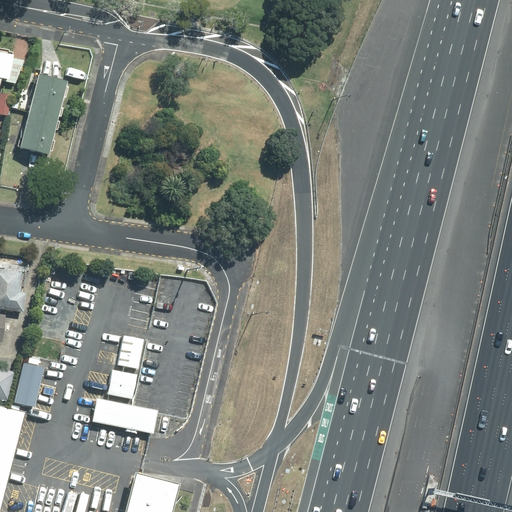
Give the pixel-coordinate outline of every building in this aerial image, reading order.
[(6,51),(0,49),(0,80),(12,83),(22,60),(4,57),(6,51)] [(63,81),(34,74),(16,148),(45,155),(63,81)] [(8,95),(0,93),(0,115),(6,116),(8,95)] [(18,273),(0,270),(0,311),(20,314),(23,294),(15,293),(18,273)] [(141,341),(121,337),(115,365),(135,369),(141,341)] [(12,372),(0,369),(0,401),(6,403),(12,372)] [(41,374),(20,370),(15,391),(36,395),(41,374)] [(135,375),(110,370),(105,395),(130,400),(135,375)] [(31,396),(15,393),(12,404),(29,408),(31,396)] [(132,409),(93,401),(89,423),(149,436),(154,413),(132,409)] [(0,511),(0,495),(21,414),(0,408),(0,511)] [(139,478),(128,475),(118,511),(165,511),(171,486),(139,478)]
